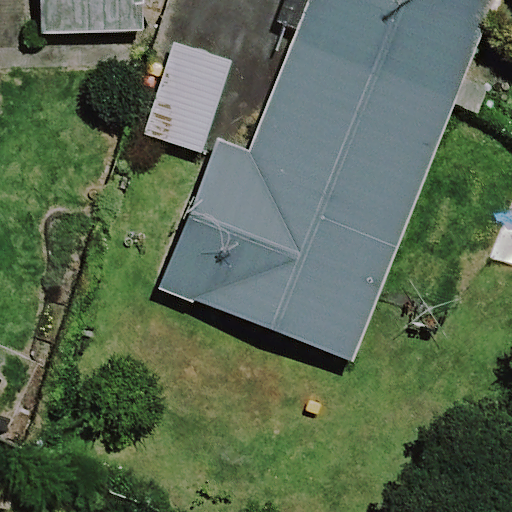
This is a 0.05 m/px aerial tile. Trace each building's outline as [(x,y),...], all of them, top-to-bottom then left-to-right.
[(29,0),(30,44),(142,43),(141,0),(29,0)] [(487,0),(305,0),(243,162),(213,150),(162,284),(191,295),(185,313),(343,374),(487,0)] [(223,68),(160,48),(131,141),(194,161),(223,68)] [(0,392),(10,371),(0,367),(0,392)] [(498,482),(471,511),(511,511),(511,492),(511,494),(498,482)]
